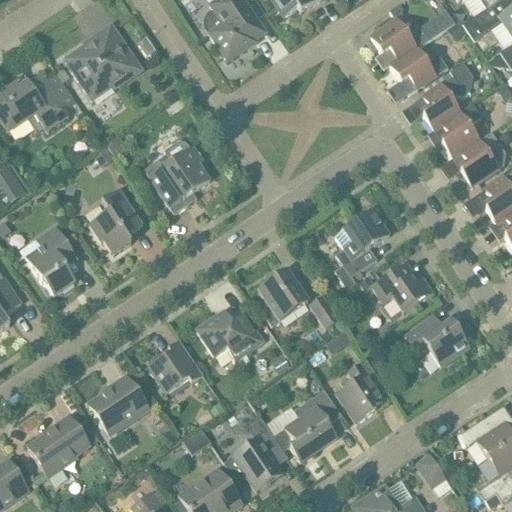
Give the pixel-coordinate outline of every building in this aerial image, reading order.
[(261,30),(240,0),(221,0),(209,9),(212,13),(206,17),(203,24),(203,31),(227,66),(256,47),(249,37),(261,30)] [(267,0),(282,21),(296,12),(300,17),(321,3),(319,0),(267,0)] [(463,0),(476,0),(485,13),(486,14),(500,4),(500,5),(506,0),(453,0),(457,4),(463,0)] [(486,14),(485,13),(462,29),(474,46),(502,27),(511,40),(511,0),(506,0),(500,5),(500,4),(486,14)] [(402,13),(399,8),(389,15),(395,25),(396,25),(402,20),(402,13)] [(391,21),(380,29),(383,33),(370,42),(381,59),(389,53),(397,64),(389,70),(415,53),(446,33),(454,28),(445,15),(412,36),(402,35),(396,25),(394,26),(391,21)] [(456,26),(454,28),(446,33),(454,44),(464,38),(456,26)] [(140,74),(110,29),(82,48),(84,51),(64,64),(91,104),(112,89),(114,92),(124,85),(140,74)] [(511,73),(511,47),(499,57),(509,72),(511,74),(511,73)] [(421,62),(415,53),(389,70),(400,86),(408,81),(416,92),(407,98),(408,99),(447,72),(438,59),(431,64),(421,62)] [(499,57),(488,64),(491,69),(509,72),(499,57)] [(459,118),(458,117),(453,109),(454,99),(462,101),(469,96),(473,82),(463,67),(449,77),(452,81),(414,107),(414,108),(423,102),(430,114),(422,119),(433,135),(459,118)] [(50,94),(40,79),(28,87),(25,83),(0,99),(0,126),(7,137),(27,123),(34,118),(45,134),(67,119),(64,115),(75,107),(61,86),(50,94)] [(511,100),(511,98),(505,88),(496,94),(504,106),(511,100)] [(472,108),(458,117),(459,118),(433,135),(433,136),(441,130),(449,141),(441,147),(452,163),(478,146),(477,145),(471,136),(473,127),(481,122),(472,108)] [(491,136),(477,145),(478,146),(452,163),(452,164),(460,158),(468,169),(460,175),(471,191),(503,170),(505,158),(500,150),(491,136)] [(127,153),(119,142),(107,150),(115,161),(127,153)] [(166,158),(143,174),(162,202),(173,218),(188,208),(184,202),(209,185),(198,168),(202,165),(192,150),(190,152),(187,148),(185,146),(181,145),(176,146),(164,154),(166,158)] [(113,163),(105,151),(93,160),(102,171),(113,163)] [(511,216),(511,175),(476,200),(477,201),(485,195),(493,206),(485,212),(496,228),(511,216)] [(142,230),(118,194),(101,206),(107,216),(89,228),(101,246),(103,245),(113,259),(130,247),(126,241),(142,230)] [(335,241),(343,253),(335,259),(342,270),(334,275),(347,294),(356,288),(351,281),(377,264),(369,253),(389,239),(382,230),(385,228),(374,212),(342,234),(343,236),(335,241)] [(511,216),(496,228),(496,229),(504,223),(511,234),(504,240),(511,252),(511,216)] [(25,263),(41,287),(43,286),(53,300),(75,285),(63,268),(61,265),(73,257),(55,230),(35,244),(19,255),(25,263)] [(380,310),(391,325),(432,298),(422,283),(418,285),(406,267),(371,291),(383,308),(380,310)] [(262,291),(258,294),(265,305),(257,310),(271,331),(279,326),(307,306),(297,291),(286,275),(273,283),(270,283),(263,288),(262,291)] [(0,335),(9,330),(0,316),(5,313),(7,317),(21,308),(9,291),(3,282),(0,277),(0,335)] [(368,280),(358,286),(362,292),(372,286),(368,280)] [(339,324),(323,301),(309,310),(324,334),(339,324)] [(231,326),(224,314),(195,334),(215,362),(226,354),(234,366),(262,347),(254,335),(243,318),(231,326)] [(441,332),(433,320),(404,340),(419,362),(429,355),(440,371),(468,352),(451,325),(441,332)] [(190,361),(179,345),(167,353),(169,357),(147,372),(165,399),(188,384),(190,388),(202,380),(190,361)] [(280,363),(272,368),(277,375),(288,368),(284,361),(280,363)] [(379,361),(368,368),(376,380),(387,372),(379,361)] [(367,366),(360,371),(359,368),(347,376),(354,386),(336,398),(345,411),(356,428),(375,415),(373,412),(384,405),(377,395),(383,390),(376,380),(368,368),(367,366)] [(147,413),(125,381),(104,395),(105,398),(88,409),(108,439),(147,413)] [(341,420),(323,394),(293,415),(298,423),(283,433),(293,448),(289,451),(299,466),(337,441),(328,429),(341,420)] [(252,399),(251,404),(254,408),(258,408),(262,406),(263,401),(260,397),(256,397),(252,399)] [(219,406),(208,413),(213,421),(224,413),(219,406)] [(487,463),(511,446),(511,437),(509,432),(511,429),(511,424),(503,410),(457,440),(465,452),(475,446),(487,463)] [(79,437),(68,420),(43,437),(44,440),(27,452),(47,482),(76,462),(75,460),(89,450),(79,437)] [(278,469),(287,463),(260,422),(250,429),(258,441),(231,459),(233,461),(223,468),(236,487),(246,480),(256,496),(283,477),(278,469)] [(511,446),(487,463),(498,480),(477,494),(483,505),(511,487),(511,446)] [(441,477),(430,460),(417,469),(428,485),(431,491),(445,482),(441,477)] [(0,511),(1,511),(28,495),(7,465),(0,469),(0,511)] [(237,511),(242,509),(217,473),(177,500),(185,511),(237,511)] [(417,511),(400,485),(388,493),(387,491),(355,511),(417,511)] [(511,487),(483,505),(487,511),(490,511),(500,506),(502,509),(511,503),(511,487)] [(161,511),(150,496),(130,511),(161,511)]
